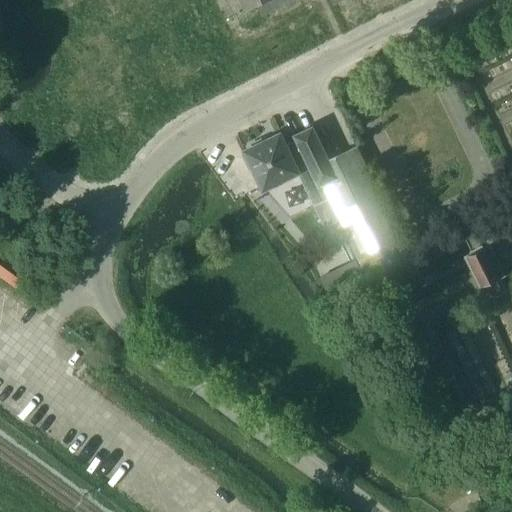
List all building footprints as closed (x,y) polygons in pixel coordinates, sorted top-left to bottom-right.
[(241,0),(246,10),(257,5),(262,16),(295,0),(241,0)] [(324,228),(340,221),(314,167),(328,159),(312,127),(295,136),(296,140),(286,145),(280,134),(262,143),(261,140),(247,147),(248,150),(244,151),(246,155),(243,156),(250,171),(253,169),(263,191),(298,174),(324,228)] [(314,167),(340,221),(369,282),(402,266),(393,247),(404,242),(357,145),(328,159),(314,167)] [(398,248),(413,278),(426,272),(411,241),(398,248)] [(500,278),(503,276),(488,246),(466,257),(481,287),(484,286),(491,300),(507,292),(500,278)] [(354,261),(344,266),(354,287),(364,282),(354,261)] [(478,494),(486,511),(511,498),(503,481),(478,494)]
